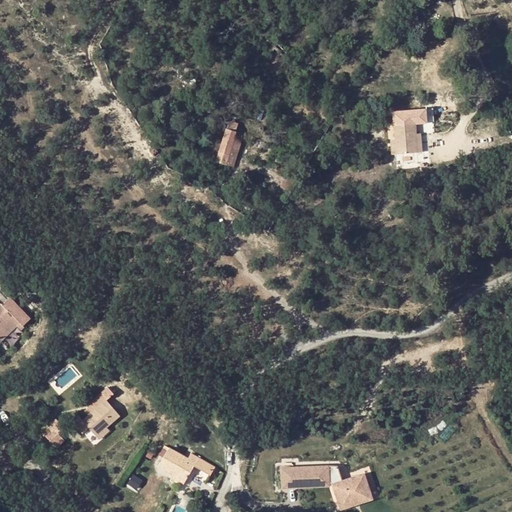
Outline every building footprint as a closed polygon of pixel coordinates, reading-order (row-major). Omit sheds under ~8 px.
[(319,85),(314,80),(311,85),(317,89),(319,85)] [(417,134),(416,124),(393,125),(393,126),(395,140),(396,154),(396,164),(419,162),(418,152),(417,134)] [(453,127),(429,129),(430,141),(454,139),(453,127)] [(227,129),(217,162),(226,165),(237,132),(227,129)] [(233,167),(243,134),(237,132),(226,165),(233,167)] [(475,168),(474,160),(466,162),(467,169),(475,168)] [(281,187),(292,191),(298,180),(287,175),(281,187)] [(11,298),(2,306),(8,311),(13,306),(20,313),(16,318),(20,322),(18,323),(20,326),(29,317),(11,298)] [(0,303),(0,340),(0,341),(18,323),(20,322),(16,318),(20,313),(13,306),(8,311),(2,306),(0,303)] [(106,399),(82,419),(79,415),(72,421),(83,433),(89,428),(92,431),(96,436),(107,427),(120,416),(106,399)] [(65,427),(57,418),(50,424),(58,433),(65,427)] [(58,433),(50,424),(42,432),(50,440),(58,433)] [(100,439),(110,431),(107,427),(96,436),(100,439)] [(83,433),(86,437),(92,431),(89,428),(83,433)] [(56,446),(63,439),(58,433),(50,440),(56,446)] [(171,478),(184,485),(189,475),(192,469),(209,478),(215,467),(191,453),(188,459),(169,448),(159,465),(173,474),(171,478)] [(310,483),(304,468),(282,468),(282,483),(310,483)] [(309,469),(304,468),(310,483),(329,483),(332,484),(339,504),(372,494),(365,475),(342,481),(337,468),(324,469),(321,469),(309,469)] [(192,469),(189,475),(206,484),(209,478),(192,469)] [(184,485),(171,478),(170,480),(182,487),(184,485)] [(372,494),(339,504),(341,509),(374,499),(372,494)]
